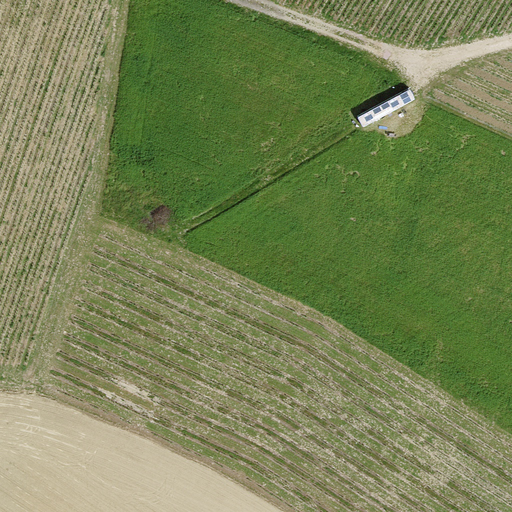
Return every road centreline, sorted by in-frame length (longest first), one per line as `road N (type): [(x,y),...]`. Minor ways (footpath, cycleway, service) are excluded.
road 1 (track): [(120,0),(97,209),(170,241),(427,79),(428,65)]
road 2 (track): [(244,0),(428,65)]
